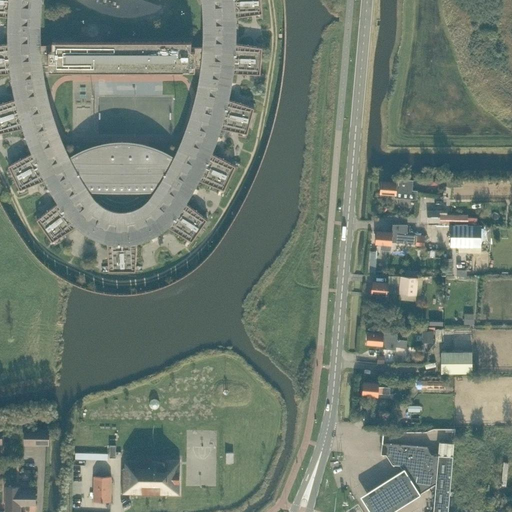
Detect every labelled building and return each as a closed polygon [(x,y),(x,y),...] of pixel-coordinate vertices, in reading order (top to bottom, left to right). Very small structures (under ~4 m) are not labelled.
[(0,0),(0,14),(7,16),(7,29),(7,43),(0,43),(0,72),(10,72),(12,85),(15,99),(0,103),(0,131),(22,127),(26,140),(31,153),(9,165),(20,189),(44,179),(50,191),(57,203),(37,219),(52,240),(75,226),(77,228),(79,229),(83,232),(86,234),(90,236),(91,237),(97,240),(99,240),(102,241),(107,243),(109,270),(135,270),(137,243),(142,241),(147,240),(153,237),(154,236),(158,234),(161,232),(165,229),(167,228),(169,226),(192,240),(207,219),(187,203),(194,191),(200,179),(224,189),(236,165),(213,153),(218,140),(222,127),(247,133),(254,107),(230,99),(232,85),(234,72),(260,73),(262,46),(237,43),(237,29),(237,16),(262,12),(261,0),(0,0)] [(412,190),(413,180),(397,179),(396,182),(382,181),(381,192),(395,194),(394,197),(416,199),(417,191),(412,190)] [(440,210),(428,210),(428,216),(428,222),(440,222),(447,222),(457,222),(468,222),(468,214),(447,214),(440,214),(440,210)] [(377,231),(376,243),(382,243),(381,248),(383,249),(389,250),(391,249),(391,244),(392,241),(416,243),(417,234),(407,233),(408,224),(393,224),(392,232),(377,231)] [(481,246),(482,225),(451,225),(451,246),(481,246)] [(416,243),(415,244),(425,245),(425,235),(417,234),(416,243)] [(373,281),(372,293),(378,293),(377,298),(379,300),(386,301),(388,299),(388,292),(416,294),(421,294),(423,277),(417,276),(400,275),(400,283),(388,282),(373,281)] [(437,338),(437,326),(426,326),(426,338),(437,338)] [(397,339),(398,333),(383,332),(383,333),(368,332),(367,343),(382,345),(381,348),(396,349),(396,347),(406,348),(407,340),(400,339),(398,338),(398,339),(397,339)] [(472,351),(442,351),(442,371),(472,372),(472,370),(472,354),(472,351)] [(379,386),(379,383),(364,382),(363,393),(378,395),(378,392),(390,394),(390,387),(379,386)] [(424,412),(425,403),(421,403),(410,403),(410,412),(420,412),(424,412)] [(49,444),(49,429),(25,429),(25,443),(49,444)] [(448,511),(453,456),(454,443),(446,442),(440,441),(439,455),(432,455),(427,447),(382,443),(382,453),(387,454),(393,463),(401,464),(404,469),(405,470),(407,471),(420,492),(435,483),(436,484),(435,493),(433,511),(448,511)] [(122,468),(122,494),(168,494),(180,494),(180,460),(166,460),(166,459),(126,458),(126,468),(122,468)] [(405,470),(404,469),(398,472),(387,479),(375,487),(363,494),(362,495),(371,511),(391,511),(403,505),(414,498),(421,493),(420,492),(407,471),(405,470)] [(112,476),(94,476),(94,501),(111,501),(112,476)] [(21,489),(21,486),(6,486),(6,511),(21,511),(21,503),(26,503),(26,504),(36,504),(36,489),(21,489)]
